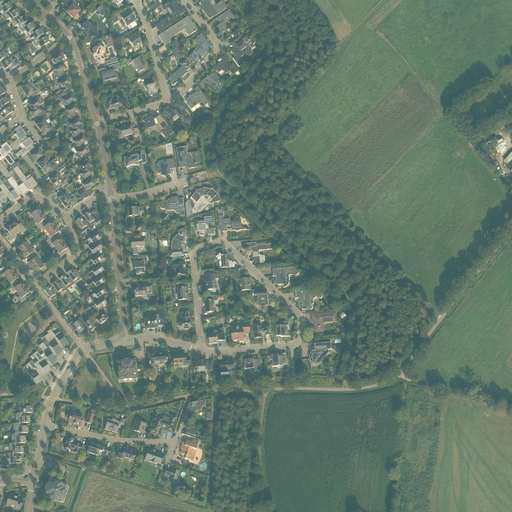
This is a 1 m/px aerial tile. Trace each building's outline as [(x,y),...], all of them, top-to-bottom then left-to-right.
[(68,13),(67,13),(74,19),(80,11),(76,7),(79,4),(73,0),(66,0),(64,3),(69,8),(67,11),(68,11),(68,13)] [(123,1),(121,0),(113,0),(111,3),(119,9),(123,6),(121,3),(123,1)] [(150,7),(148,8),(151,12),(153,11),(157,8),(160,6),(161,5),(160,4),(157,0),(153,0),(155,3),(150,7)] [(160,21),(160,22),(161,24),(163,27),(166,25),(179,16),(179,15),(183,13),(183,11),(182,8),(180,8),(179,9),(177,6),(178,5),(175,0),(170,3),(168,3),(162,7),(164,10),(167,8),(169,8),(173,14),(163,21),(162,21),(160,21)] [(205,14),(209,20),(213,17),(212,15),(214,14),(215,16),(227,9),(222,1),(213,7),(208,0),(203,0),(199,3),(202,7),(202,10),(203,12),(205,12),(205,14)] [(0,12),(0,13),(2,15),(12,8),(11,6),(12,5),(10,2),(6,4),(4,1),(0,4),(0,12)] [(97,10),(102,16),(106,12),(101,6),(97,10)] [(8,19),(10,22),(20,14),(19,13),(20,12),(17,9),(14,11),(12,8),(2,15),(3,15),(7,20),(8,19)] [(218,30),(224,38),(229,34),(228,34),(225,30),(226,25),(235,19),(228,10),(216,19),(219,23),(220,22),(221,24),(217,27),(219,30),(218,30)] [(123,11),(110,19),(114,24),(122,19),(127,26),(136,20),(133,16),(132,16),(132,15),(131,13),(130,13),(129,12),(126,14),(123,11)] [(81,19),(84,22),(90,15),(87,12),(81,19)] [(16,26),(18,28),(28,21),(27,19),(27,18),(25,15),(22,17),(20,15),(20,14),(10,22),(11,21),(15,26),(16,26)] [(163,29),(159,32),(161,34),(158,36),(164,45),(171,41),(169,38),(183,29),(188,36),(194,32),(195,32),(196,31),(195,31),(197,30),(195,28),(195,26),(195,25),(195,24),(194,24),(193,23),(192,23),(190,20),(188,18),(189,18),(188,16),(165,31),(163,29)] [(24,32),(25,35),(36,27),(35,26),(35,25),(33,22),(30,24),(28,21),(18,28),(19,28),(23,33),(24,32)] [(84,25),(84,27),(82,29),(85,31),(85,34),(87,34),(87,39),(96,35),(93,28),(87,22),(85,25),(84,25)] [(156,27),(159,32),(163,29),(164,29),(163,27),(161,24),(156,27)] [(32,42),(43,34),(42,33),(43,31),(41,28),(37,31),(35,28),(36,27),(25,35),(26,34),(30,40),(31,39),(33,41),(32,42)] [(127,36),(124,38),(127,43),(129,41),(133,48),(134,48),(135,47),(136,46),(136,48),(139,46),(143,43),(140,38),(138,39),(138,38),(137,36),(136,35),(136,34),(136,35),(135,34),(133,36),(131,33),(127,36)] [(190,55),(198,62),(202,57),(202,56),(207,50),(208,50),(211,46),(208,43),(207,43),(206,42),(207,41),(201,33),(197,37),(198,38),(194,40),(198,46),(196,48),(190,55)] [(43,34),(32,42),(36,48),(37,47),(39,49),(49,42),(48,40),(49,39),(47,36),(43,39),(41,36),(43,34)] [(236,47),(235,47),(230,51),(235,57),(232,58),(239,67),(244,63),(240,57),(254,47),(253,45),(256,40),(250,36),(248,38),(246,36),(242,39),(243,40),(238,44),(240,46),(238,47),(237,47),(237,46),(236,47)] [(93,49),(92,50),(94,52),(93,54),(93,56),(95,56),(96,56),(100,60),(99,61),(102,63),(104,63),(105,60),(103,59),(101,59),(100,56),(103,55),(104,52),(105,51),(104,48),(103,48),(102,46),(103,45),(101,44),(98,44),(98,45),(94,48),(93,49)] [(177,46),(171,50),(174,55),(180,51),(177,46)] [(2,64),(2,65),(12,57),(11,58),(7,52),(6,53),(4,50),(0,53),(0,61),(2,64)] [(48,62),(54,70),(61,65),(59,62),(64,59),(60,53),(48,62)] [(138,72),(138,73),(148,66),(142,56),(136,59),(134,56),(136,55),(126,62),(128,65),(132,63),(133,62),(140,72),(138,72)] [(220,63),(219,63),(214,67),(218,73),(222,70),(224,73),(225,74),(229,71),(232,75),(236,72),(238,70),(233,64),(231,65),(228,61),(229,60),(225,55),(220,59),(222,62),(220,63)] [(2,64),(2,65),(3,66),(2,67),(5,70),(8,68),(10,71),(12,70),(14,73),(21,67),(18,63),(15,59),(14,60),(12,57),(11,58),(4,63),(2,64)] [(181,78),(187,72),(186,71),(190,68),(184,61),(180,64),(182,67),(168,78),(171,81),(170,82),(173,86),(175,84),(176,84),(176,83),(179,81),(179,79),(178,79),(180,77),(181,78)] [(99,70),(98,71),(99,71),(99,70),(102,81),(103,82),(116,78),(116,77),(114,71),(122,69),(120,63),(111,66),(112,70),(110,70),(108,71),(106,71),(106,69),(105,69),(104,69),(103,69),(102,69),(101,69),(100,70),(99,70)] [(54,70),(52,72),(54,74),(55,74),(59,79),(60,79),(65,75),(63,72),(67,69),(63,64),(61,65),(54,70)] [(139,79),(137,81),(138,82),(139,84),(140,85),(142,83),(142,84),(143,84),(145,86),(146,89),(148,92),(149,96),(157,94),(156,91),(157,91),(155,87),(153,84),(153,83),(154,83),(147,74),(139,79)] [(207,86),(207,85),(208,84),(219,93),(223,88),(218,85),(220,84),(212,74),(209,77),(207,76),(202,82),(201,81),(202,82),(199,84),(204,91),(207,87),(207,86)] [(24,84),(20,87),(24,92),(34,85),(32,82),(30,80),(27,76),(22,79),(21,80),(24,84)] [(54,82),(55,82),(58,87),(60,86),(62,89),(67,85),(68,85),(70,83),(67,78),(62,81),(60,79),(59,79),(54,82)] [(31,87),(24,92),(28,98),(31,95),(33,94),(35,97),(36,96),(37,96),(41,92),(37,88),(36,88),(34,85),(31,87)] [(60,96),(63,100),(68,97),(66,94),(71,90),(68,85),(67,85),(62,89),(59,91),(62,94),(60,96)] [(196,92),(185,100),(188,104),(187,105),(191,110),(194,107),(195,107),(196,106),(195,106),(199,104),(201,102),(204,105),(205,106),(207,104),(209,103),(200,91),(197,93),(196,92)] [(63,101),(61,102),(62,102),(66,108),(65,108),(67,110),(71,107),(72,106),(70,103),(75,100),(71,95),(68,97),(63,100),(63,101)] [(32,103),(29,106),(32,111),(33,111),(38,107),(41,105),(39,101),(40,101),(40,100),(37,96),(36,96),(35,97),(32,99),(34,102),(32,103)] [(0,110),(2,112),(6,109),(4,106),(9,102),(5,98),(3,99),(0,101),(0,110)] [(110,100),(105,102),(106,104),(108,110),(109,110),(108,110),(115,108),(115,110),(124,108),(122,103),(121,98),(120,98),(115,100),(113,101),(113,100),(113,99),(110,100)] [(67,110),(66,111),(68,114),(67,115),(70,120),(71,120),(75,117),(73,114),(74,113),(78,110),(74,105),(73,105),(73,106),(72,106),(71,107),(67,110)] [(182,116),(186,121),(190,118),(181,106),(176,110),(175,109),(167,115),(171,119),(177,115),(179,118),(182,116)] [(6,109),(2,112),(0,113),(0,115),(3,119),(6,123),(9,121),(8,120),(10,118),(8,115),(13,112),(9,107),(6,109)] [(32,111),(29,113),(33,118),(38,114),(40,117),(38,119),(45,113),(42,109),(40,110),(38,107),(33,111),(32,111)] [(40,122),(36,125),(40,130),(47,125),(50,122),(48,120),(44,115),(40,117),(39,118),(41,121),(40,122)] [(161,132),(165,138),(173,132),(160,115),(155,118),(156,119),(153,120),(152,116),(148,117),(144,120),(143,121),(145,123),(146,127),(145,127),(145,128),(145,130),(146,131),(150,130),(151,129),(150,128),(155,126),(155,125),(158,124),(163,130),(161,132)] [(66,123),(65,124),(67,128),(70,132),(71,132),(79,126),(82,124),(78,119),(73,122),(71,120),(70,120),(66,123)] [(47,125),(40,130),(44,135),(48,132),(49,131),(51,134),(56,131),(52,125),(49,127),(47,125)] [(127,126),(120,128),(121,128),(117,130),(118,134),(117,134),(119,139),(124,138),(123,137),(132,134),(133,137),(140,135),(137,128),(133,129),(131,125),(127,126)] [(9,146),(12,150),(11,150),(12,151),(14,149),(21,144),(21,143),(28,139),(27,139),(25,136),(24,134),(26,133),(22,129),(20,126),(14,130),(17,133),(15,135),(18,139),(9,146)] [(72,135),(69,139),(72,143),(74,142),(80,138),(78,135),(83,131),(79,126),(71,132),(72,135)] [(73,148),(77,152),(83,148),(81,145),(86,141),(82,136),(74,142),(76,145),(73,148)] [(508,147),(503,137),(497,140),(496,137),(492,139),(495,143),(491,145),(497,154),(508,147)] [(22,149),(15,155),(17,158),(18,159),(20,158),(21,157),(34,148),(32,144),(30,143),(32,142),(29,138),(27,139),(28,139),(21,143),(21,144),(19,145),(22,149)] [(0,149),(0,152),(3,156),(3,157),(4,158),(10,166),(14,163),(11,158),(7,153),(11,150),(12,150),(9,146),(6,142),(2,145),(3,147),(1,148),(0,149)] [(83,148),(77,152),(79,156),(77,157),(78,158),(80,161),(81,162),(86,158),(83,155),(85,154),(89,152),(85,146),(83,148)] [(187,167),(188,169),(196,167),(195,164),(196,164),(195,163),(199,162),(198,157),(195,157),(195,153),(190,154),(190,153),(188,153),(187,146),(175,148),(179,168),(187,167)] [(35,161),(40,157),(45,153),(42,155),(41,153),(42,152),(39,148),(34,151),(35,153),(31,156),(35,161)] [(0,170),(4,176),(8,173),(0,161),(0,158),(3,157),(3,156),(0,152),(0,170)] [(125,158),(126,168),(132,165),(139,166),(138,162),(141,160),(142,164),(146,163),(145,154),(141,155),(140,155),(141,156),(137,156),(137,154),(131,155),(130,152),(122,154),(124,157),(125,157),(126,158),(125,158)] [(37,164),(41,169),(48,164),(46,161),(49,159),(45,153),(40,157),(42,160),(37,164)] [(162,161),(156,162),(157,168),(158,174),(161,174),(161,176),(163,176),(164,177),(165,177),(166,177),(167,176),(167,175),(171,174),(169,168),(172,168),(172,169),(175,168),(173,158),(167,159),(168,160),(162,161)] [(50,170),(52,173),(57,169),(59,168),(53,160),(48,164),(41,169),(45,174),(50,170)] [(81,162),(76,165),(79,170),(81,169),(83,172),(89,168),(92,166),(88,161),(83,165),(81,162)] [(16,167),(13,170),(23,183),(27,189),(28,189),(30,187),(32,186),(33,187),(37,184),(32,177),(27,180),(19,168),(21,166),(20,165),(16,167)] [(83,178),(81,179),(85,184),(91,179),(90,180),(88,177),(93,173),(89,168),(80,174),(83,178)] [(49,180),(53,185),(60,179),(58,177),(61,175),(57,169),(52,173),(54,176),(49,180)] [(12,177),(7,180),(14,190),(19,196),(22,194),(23,192),(24,194),(28,191),(27,189),(23,183),(19,186),(12,177)] [(0,179),(0,188),(2,191),(5,195),(8,200),(10,202),(13,200),(15,199),(16,200),(20,197),(19,196),(14,190),(10,193),(0,179)] [(60,179),(53,185),(57,190),(61,187),(62,186),(64,189),(66,187),(69,185),(65,180),(62,182),(60,179)] [(85,184),(83,185),(85,188),(83,189),(85,191),(79,195),(83,200),(85,199),(91,196),(93,193),(93,192),(90,188),(95,184),(91,179),(85,184)] [(62,195),(58,198),(62,203),(69,197),(67,195),(70,193),(66,188),(66,187),(64,189),(62,191),(64,194),(62,195)] [(193,194),(190,198),(194,201),(196,203),(201,197),(205,196),(209,197),(212,200),(213,203),(220,201),(218,193),(217,194),(215,192),(211,189),(205,188),(203,189),(195,191),(196,192),(193,194)] [(5,195),(0,199),(0,212),(2,211),(0,208),(0,206),(8,200),(5,195)] [(69,197),(62,203),(66,208),(70,205),(71,204),(73,207),(78,203),(75,199),(74,198),(71,200),(69,197)] [(160,203),(159,204),(160,205),(161,206),(161,207),(161,208),(161,209),(162,209),(162,210),(163,210),(164,210),(164,209),(165,209),(173,207),(174,210),(177,213),(180,213),(180,215),(181,217),(185,216),(184,208),(184,203),(183,199),(178,199),(178,197),(171,198),(171,200),(169,200),(168,201),(161,202),(160,203)] [(188,200),(185,203),(186,218),(192,216),(192,210),(194,205),(188,200)] [(127,208),(128,217),(138,216),(138,212),(144,211),(143,207),(127,208)] [(31,210),(26,214),(29,218),(30,218),(32,217),(34,220),(42,214),(41,213),(42,212),(40,210),(38,209),(35,211),(33,213),(31,210)] [(97,215),(98,214),(95,210),(92,212),(93,214),(91,216),(88,212),(87,212),(85,214),(83,216),(86,219),(91,226),(96,223),(96,224),(101,220),(97,215)] [(34,224),(37,229),(42,225),(41,222),(46,219),(44,217),(45,216),(43,214),(43,215),(42,214),(34,220),(36,222),(34,224)] [(198,221),(195,221),(196,225),(196,226),(196,231),(199,231),(199,236),(204,235),(204,234),(205,234),(205,235),(215,235),(214,230),(214,228),(206,229),(206,225),(214,224),(213,215),(212,215),(206,216),(204,216),(204,220),(198,221)] [(239,225),(239,220),(232,221),(230,221),(230,219),(224,219),(223,215),(218,215),(219,225),(222,224),(222,226),(222,227),(223,231),(221,231),(221,232),(223,232),(223,231),(227,231),(227,226),(232,226),(233,230),(232,230),(232,231),(236,230),(236,231),(237,231),(238,231),(239,231),(239,230),(240,230),(247,229),(246,229),(241,225),(239,225)] [(96,233),(94,230),(91,226),(86,219),(83,221),(81,218),(80,218),(80,217),(77,219),(78,220),(76,221),(79,227),(78,226),(80,229),(81,228),(83,231),(86,229),(86,230),(88,228),(90,231),(88,233),(89,233),(92,236),(96,233)] [(11,225),(17,233),(19,231),(21,234),(26,230),(24,227),(22,225),(19,227),(18,225),(15,222),(14,223),(13,222),(11,224),(11,225)] [(45,230),(47,233),(56,226),(53,223),(52,222),(44,227),(42,225),(37,229),(39,231),(41,230),(43,231),(45,230)] [(7,228),(6,229),(8,232),(9,234),(7,236),(11,241),(15,238),(14,235),(17,233),(11,225),(10,226),(9,225),(7,227),(7,228)] [(46,241),(48,243),(53,240),(51,237),(59,232),(58,230),(58,229),(56,226),(47,233),(49,235),(47,237),(48,239),(46,241)] [(89,238),(86,240),(89,243),(89,244),(87,245),(90,249),(97,244),(95,241),(101,237),(100,237),(101,236),(99,234),(98,234),(97,232),(96,233),(92,236),(89,238)] [(134,239),(131,239),(131,248),(132,248),(133,255),(138,255),(137,247),(144,247),(143,238),(141,239),(140,233),(138,233),(133,233),(134,239)] [(171,251),(170,251),(170,257),(172,256),(180,256),(183,256),(183,250),(182,250),(182,246),(181,246),(181,243),(182,242),(184,242),(185,242),(185,238),(184,235),(179,235),(179,234),(174,237),(172,240),(173,250),(171,251)] [(21,246),(18,248),(19,250),(18,250),(20,253),(21,252),(21,253),(29,247),(27,244),(30,243),(26,238),(23,240),(21,242),(23,244),(21,246)] [(54,246),(56,249),(64,243),(63,242),(64,242),(62,239),(61,240),(60,238),(55,242),(53,240),(48,243),(51,248),(54,246)] [(58,252),(56,253),(56,254),(59,258),(64,255),(62,252),(64,251),(67,248),(66,246),(67,246),(65,244),(64,244),(64,243),(56,249),(58,252)] [(89,255),(92,259),(98,255),(96,252),(102,248),(101,248),(102,247),(100,245),(99,245),(98,243),(97,244),(90,249),(92,252),(89,255)] [(245,248),(248,248),(253,251),(253,257),(254,257),(254,263),(260,263),(264,263),(264,256),(260,256),(260,255),(259,255),(259,250),(265,250),(266,251),(267,250),(273,249),(273,247),(271,244),(265,244),(256,244),(256,243),(244,244),(245,248)] [(29,247),(21,253),(22,254),(21,254),(23,257),(24,256),(25,258),(29,256),(30,254),(32,257),(37,253),(34,248),(31,250),(29,247)] [(224,252),(215,253),(215,257),(216,261),(218,261),(219,261),(220,268),(229,267),(235,267),(234,264),(231,261),(229,261),(227,261),(227,255),(224,255),(224,252)] [(32,260),(29,263),(30,265),(29,265),(31,267),(32,267),(32,268),(40,262),(38,259),(40,257),(37,253),(32,257),(34,259),(32,260)] [(91,265),(94,270),(99,266),(97,263),(103,259),(102,259),(103,258),(101,256),(100,256),(99,254),(98,255),(92,259),(91,260),(93,263),(91,265)] [(172,264),(171,264),(172,270),(175,269),(176,275),(175,276),(176,276),(176,277),(177,277),(178,277),(178,278),(179,278),(180,278),(181,278),(181,276),(186,275),(185,265),(184,265),(184,263),(185,262),(184,262),(183,259),(184,259),(186,259),(186,258),(181,259),(180,259),(172,259),(172,260),(172,264)] [(40,262),(32,268),(33,269),(32,269),(34,271),(35,271),(36,273),(40,270),(41,269),(43,272),(48,268),(45,264),(45,263),(42,265),(40,262)] [(137,262),(134,262),(134,266),(135,266),(135,269),(136,274),(136,275),(140,275),(140,273),(144,273),(144,268),(143,262),(137,262)] [(89,278),(93,282),(100,277),(98,274),(104,270),(103,270),(104,269),(102,267),(101,267),(100,265),(99,266),(94,270),(92,271),(94,274),(89,278)] [(277,268),(272,269),(273,276),(276,276),(277,285),(283,285),(283,288),(284,288),(285,287),(286,287),(287,286),(288,285),(289,284),(289,283),(289,282),(289,281),(290,281),(289,275),(293,275),(295,276),(296,276),(299,273),(294,267),(277,268)] [(5,276),(7,279),(15,272),(13,269),(12,270),(11,268),(1,276),(2,278),(5,276)] [(69,272),(67,273),(70,278),(71,279),(73,281),(76,279),(78,282),(82,278),(79,274),(77,272),(77,271),(76,269),(74,270),(76,272),(74,273),(72,270),(71,270),(71,269),(68,271),(69,272)] [(240,284),(240,291),(251,290),(250,284),(251,284),(251,278),(242,279),(242,274),(240,274),(239,269),(232,270),(233,275),(235,275),(235,278),(237,280),(238,284),(240,284)] [(9,282),(7,283),(10,288),(15,284),(13,282),(15,280),(18,278),(17,276),(18,276),(15,272),(7,279),(9,282)] [(206,282),(205,283),(206,290),(211,290),(211,292),(216,292),(215,289),(216,289),(215,279),(218,279),(218,274),(210,275),(205,275),(206,282)] [(61,277),(59,279),(64,285),(67,289),(73,285),(75,284),(73,281),(71,279),(69,281),(67,280),(64,275),(64,276),(63,275),(61,277)] [(92,287),(96,292),(101,288),(99,285),(104,281),(105,280),(103,278),(102,278),(101,276),(100,277),(93,282),(95,285),(92,287)] [(53,283),(52,285),(55,289),(56,291),(58,293),(61,290),(62,293),(67,289),(64,285),(61,287),(60,285),(56,281),(53,282),(53,283)] [(15,284),(10,288),(13,292),(16,291),(18,294),(26,287),(24,284),(23,284),(22,283),(18,285),(17,287),(15,284)] [(134,291),(134,293),(135,297),(141,296),(141,298),(146,297),(146,296),(146,293),(150,292),(149,283),(145,283),(140,284),(136,284),(137,289),(134,289),(134,291)] [(177,293),(178,300),(178,301),(179,301),(179,302),(180,302),(181,302),(182,302),(183,302),(183,301),(183,300),(187,300),(186,296),(187,296),(186,292),(186,287),(183,288),(183,285),(173,286),(174,293),(177,293)] [(46,289),(44,290),(50,298),(53,296),(55,298),(59,295),(58,293),(56,291),(53,293),(52,291),(49,286),(48,287),(48,286),(45,288),(46,289)] [(20,296),(17,298),(21,303),(24,301),(26,299),(24,296),(26,295),(29,293),(28,291),(29,290),(26,287),(18,294),(20,296)] [(94,293),(89,297),(95,304),(96,303),(102,299),(100,296),(105,292),(106,292),(104,289),(103,289),(102,287),(101,288),(96,292),(94,293)] [(300,291),(295,292),(295,299),(299,298),(299,302),(302,302),(303,310),(307,309),(308,309),(308,310),(309,310),(310,310),(311,310),(311,309),(312,309),(312,308),(313,308),(313,307),(312,304),(313,304),(313,299),(317,296),(320,299),(323,296),(317,290),(300,291)] [(259,292),(255,293),(255,295),(256,302),(258,302),(258,305),(263,305),(268,304),(268,300),(272,300),(273,300),(269,296),(268,296),(268,295),(264,295),(264,292),(259,292)] [(206,301),(207,313),(215,312),(214,301),(218,301),(217,296),(209,297),(210,300),(206,301)] [(95,305),(92,306),(94,309),(98,314),(98,313),(103,310),(101,307),(106,303),(107,303),(105,300),(104,300),(103,298),(102,299),(96,303),(95,305)] [(181,321),(179,324),(179,326),(184,330),(188,330),(191,326),(190,322),(188,320),(188,318),(188,314),(186,312),(183,313),(181,315),(181,318),(183,320),(181,321)] [(317,314),(312,314),(312,321),(314,321),(314,323),(315,332),(320,332),(323,331),(322,321),(326,321),(326,322),(333,322),(337,321),(336,312),(332,313),(331,313),(317,314)] [(97,315),(90,320),(92,322),(94,321),(95,324),(98,322),(100,324),(101,324),(106,321),(105,320),(108,318),(106,316),(107,316),(105,313),(104,314),(104,313),(100,316),(99,317),(97,315)] [(144,323),(143,324),(143,325),(144,325),(145,326),(145,327),(147,327),(147,329),(154,328),(157,328),(157,326),(160,326),(165,326),(165,321),(165,319),(164,315),(156,316),(156,318),(150,318),(150,317),(147,318),(147,319),(146,319),(144,319),(144,322),(144,323)] [(74,321),(69,324),(73,330),(76,328),(77,329),(79,332),(80,332),(80,333),(83,331),(82,330),(84,329),(84,328),(79,321),(78,321),(77,319),(76,317),(73,319),(74,321)] [(80,317),(77,319),(78,321),(79,321),(84,328),(87,326),(90,331),(91,331),(91,332),(94,330),(93,329),(95,328),(92,324),(89,320),(86,322),(85,319),(83,321),(82,319),(80,317)] [(236,329),(231,329),(232,336),(232,341),(239,340),(240,341),(244,341),(244,334),(250,333),(250,328),(249,322),(242,323),(243,326),(235,327),(236,329)] [(280,325),(275,325),(276,336),(281,336),(281,337),(283,337),(288,336),(290,336),(290,332),(288,333),(288,330),(289,330),(288,325),(280,326),(280,325)] [(254,331),(254,333),(255,334),(255,338),(262,337),(262,335),(265,335),(271,335),(271,330),(271,327),(265,328),(261,329),(261,326),(254,327),(254,331)] [(208,334),(209,344),(217,343),(217,341),(225,341),(224,327),(218,331),(219,334),(217,334),(217,333),(208,334)] [(47,332),(48,334),(49,335),(53,340),(58,348),(59,348),(61,346),(62,345),(62,346),(62,347),(67,343),(62,336),(60,333),(56,337),(50,330),(47,332)] [(44,337),(47,341),(50,346),(47,348),(53,356),(53,357),(56,355),(56,354),(57,355),(57,356),(59,354),(62,352),(61,351),(59,348),(58,348),(53,340),(49,335),(48,334),(44,337)] [(312,362),(313,363),(313,364),(317,363),(318,363),(319,363),(320,363),(320,362),(321,362),(321,361),(322,361),(322,360),(322,359),(322,358),(322,357),(322,353),(325,350),(331,349),(331,342),(324,343),(323,342),(322,342),(322,343),(321,343),(314,344),(315,351),(314,351),(313,351),(312,352),(311,353),(310,354),(310,355),(309,356),(309,357),(309,358),(310,358),(310,359),(310,360),(311,361),(311,362),(312,362)] [(38,346),(44,353),(45,355),(41,357),(47,365),(48,366),(50,364),(51,364),(51,365),(56,361),(53,357),(53,356),(47,348),(43,343),(38,346)] [(37,352),(33,354),(38,361),(39,363),(40,363),(36,366),(42,374),(42,375),(45,373),(45,374),(46,374),(51,370),(47,366),(48,366),(47,365),(41,357),(37,351),(37,352)] [(152,352),(147,352),(148,357),(149,369),(154,368),(167,367),(167,363),(167,359),(167,358),(166,352),(160,353),(155,353),(152,353),(152,352)] [(177,354),(171,355),(172,360),(173,360),(173,364),(178,364),(181,364),(182,367),(190,366),(189,362),(189,357),(185,357),(185,355),(177,355),(177,354)] [(272,355),(270,355),(270,356),(270,360),(272,360),(273,365),(273,367),(277,367),(279,368),(282,368),(283,367),(283,365),(287,364),(286,356),(282,356),(282,355),(279,355),(279,354),(278,354),(272,355)] [(252,359),(244,360),(245,365),(245,369),(254,368),(254,371),(259,371),(259,369),(261,369),(260,364),(260,359),(256,360),(256,359),(256,358),(256,357),(255,357),(254,357),(253,357),(253,358),(252,358),(252,359)] [(118,363),(119,379),(136,378),(135,361),(128,362),(128,360),(126,360),(124,360),(125,362),(118,363)] [(230,362),(223,362),(219,363),(220,372),(235,371),(234,360),(230,361),(230,362)] [(31,361),(27,364),(33,372),(29,375),(31,378),(30,379),(33,382),(34,381),(36,384),(41,381),(38,377),(42,375),(35,366),(31,361)] [(199,363),(199,364),(200,364),(199,364),(195,365),(196,372),(208,371),(208,372),(212,372),(211,362),(207,363),(206,363),(206,362),(203,363),(203,362),(202,361),(201,362),(201,361),(200,361),(200,362),(199,362),(199,363)] [(192,408),(192,411),(192,412),(193,412),(194,412),(195,412),(196,412),(197,412),(200,410),(202,409),(200,407),(201,406),(202,407),(205,402),(202,402),(189,404),(188,408),(191,410),(191,408),(192,408)] [(19,410),(19,413),(19,414),(26,413),(32,413),(32,411),(33,411),(33,407),(31,407),(31,406),(29,407),(28,403),(17,404),(18,410),(19,410)] [(17,420),(17,423),(17,424),(24,423),(30,423),(30,421),(31,421),(30,417),(29,417),(26,417),(26,413),(19,414),(19,413),(15,414),(16,421),(17,420)] [(68,422),(80,426),(83,417),(71,413),(70,416),(68,415),(67,415),(66,417),(66,419),(69,419),(68,422)] [(85,422),(91,424),(94,415),(89,413),(85,422)] [(156,420),(152,431),(158,433),(160,428),(160,427),(166,429),(166,430),(166,431),(171,433),(177,417),(171,415),(170,419),(163,416),(162,420),(162,422),(160,421),(156,420)] [(112,431),(117,433),(119,427),(120,428),(121,425),(123,426),(125,420),(122,419),(120,422),(116,421),(116,420),(112,418),(112,420),(107,419),(105,423),(106,423),(104,429),(110,431),(110,429),(113,430),(112,431)] [(138,432),(140,433),(141,430),(144,431),(146,423),(143,422),(143,423),(135,421),(132,430),(137,432),(138,432)] [(15,431),(15,434),(22,433),(28,433),(27,431),(29,431),(28,427),(27,427),(24,427),(24,423),(17,424),(17,423),(13,424),(14,431),(15,431)] [(13,441),(13,444),(20,443),(25,443),(25,441),(27,441),(26,437),(25,437),(22,437),(22,433),(15,434),(11,434),(11,441),(13,441)] [(65,444),(64,446),(65,447),(70,449),(70,450),(71,451),(79,454),(80,452),(80,450),(82,445),(73,442),(74,440),(67,437),(65,443),(65,444)] [(182,449),(180,454),(186,456),(185,459),(190,460),(194,449),(196,450),(198,442),(192,440),(191,443),(186,441),(183,450),(182,449)] [(11,451),(11,454),(18,453),(23,453),(23,451),(24,451),(24,447),(23,447),(20,447),(20,443),(13,444),(9,444),(9,451),(11,451)] [(91,443),(91,445),(90,447),(88,447),(87,452),(98,456),(100,451),(102,452),(102,451),(104,452),(103,454),(109,457),(112,450),(105,448),(103,447),(91,443)] [(125,457),(133,460),(136,451),(131,450),(131,449),(129,448),(128,450),(125,448),(124,451),(120,449),(117,458),(124,460),(125,457)] [(145,459),(160,464),(164,453),(163,453),(163,455),(155,452),(155,451),(152,450),(152,451),(148,450),(145,459)] [(11,454),(7,454),(7,461),(9,461),(9,464),(11,464),(21,463),(21,462),(22,461),(22,457),(21,457),(18,457),(18,453),(11,454)] [(169,478),(176,481),(179,472),(172,469),(172,471),(166,469),(164,475),(170,477),(169,478)] [(45,496),(60,502),(65,485),(50,480),(48,487),(46,486),(45,488),(45,489),(47,490),(45,496)] [(19,498),(15,496),(9,494),(5,506),(20,510),(23,502),(18,500),(19,498)]
